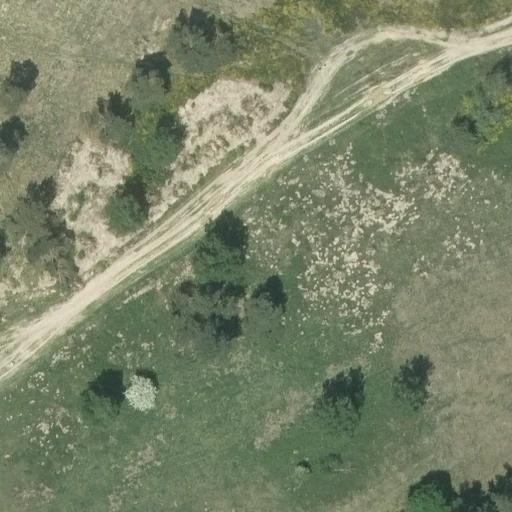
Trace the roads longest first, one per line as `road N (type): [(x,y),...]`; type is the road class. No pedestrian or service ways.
road 1 (track): [(0,367),(315,129),(511,23)]
road 2 (track): [(277,156),(326,59),(357,40),(402,32),(477,41),(511,35)]
